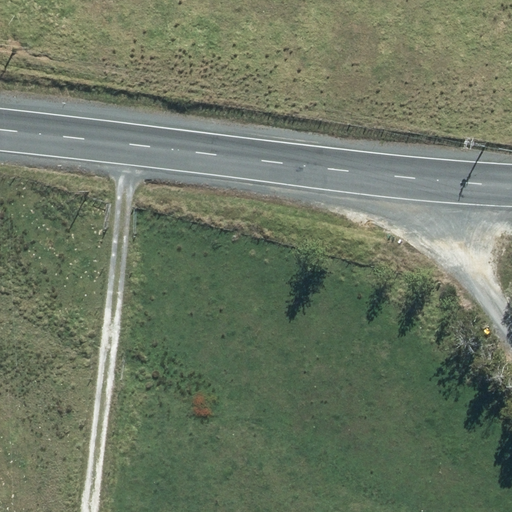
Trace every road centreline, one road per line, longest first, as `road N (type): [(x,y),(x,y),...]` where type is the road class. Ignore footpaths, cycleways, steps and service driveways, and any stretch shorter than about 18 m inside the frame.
road 1 (secondary): [(0,130),(511,185)]
road 2 (unknown): [(511,324),(475,279),(428,181)]
